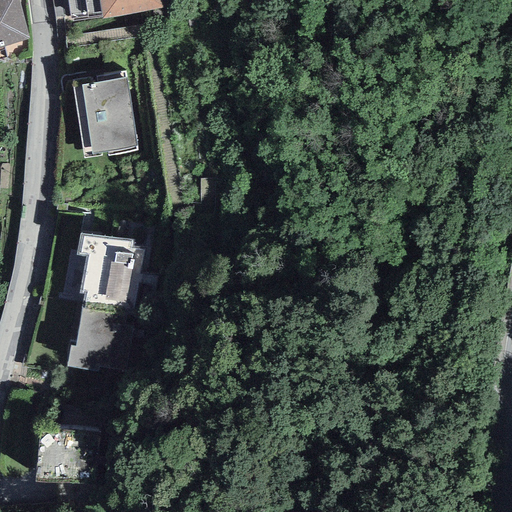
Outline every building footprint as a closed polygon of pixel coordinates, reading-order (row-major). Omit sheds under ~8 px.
[(19,0),(0,0),(0,41),(28,35),(19,0)] [(101,0),(103,10),(160,2),(160,0),(101,0)] [(127,69),(72,77),(83,155),(138,148),(127,69)] [(135,234),(80,225),(76,248),(87,250),(81,284),(85,285),(82,300),(138,309),(149,243),(134,241),(135,234)] [(128,371),(138,309),(82,300),(76,339),(69,338),(66,360),(128,371)] [(102,425),(39,419),(34,473),(97,479),(102,425)]
